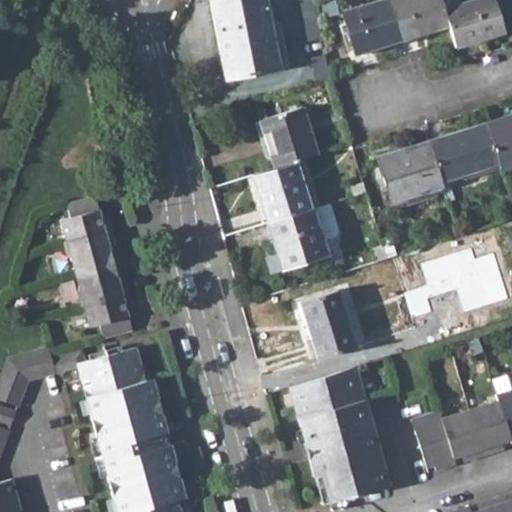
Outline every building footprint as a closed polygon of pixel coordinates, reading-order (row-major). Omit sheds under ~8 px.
[(264,0),(209,0),(224,77),(277,66),(272,37),(264,0)] [(387,0),(382,0),(341,13),(354,54),(400,40),(387,0)] [(387,0),(400,40),(417,34),(415,30),(430,25),(431,30),(448,25),(439,0),(387,0)] [(456,0),(439,0),(448,25),(455,48),(502,33),(492,0),(473,0),(458,5),(456,0)] [(415,30),(417,34),(431,30),(430,25),(415,30)] [(272,37),(277,66),(287,65),(282,35),(272,37)] [(302,107),(259,120),(273,168),(295,162),(316,155),(302,107)] [(511,114),(484,123),(497,164),(498,168),(511,164),(511,114)] [(484,123),(427,141),(439,179),(440,182),(446,179),(497,164),(484,123)] [(427,141),(375,158),(389,203),(433,189),(431,182),(439,179),(427,141)] [(273,168),(252,174),(267,222),(309,209),(295,162),(273,168)] [(440,182),(446,202),(453,199),(446,179),(440,182)] [(362,182),(351,185),(354,195),(364,191),(362,182)] [(95,195),(66,203),(70,217),(60,219),(66,241),(111,229),(107,215),(100,217),(95,195)] [(309,209),(267,222),(277,254),(280,253),(285,269),(327,255),(323,243),(337,238),(330,217),(316,221),(312,208),(309,209)] [(66,241),(63,242),(67,258),(70,257),(74,272),(113,262),(108,245),(115,243),(111,229),(66,241)] [(381,245),(385,258),(396,255),(390,235),(380,238),(381,245)] [(437,242),(421,247),(431,280),(447,276),(437,242)] [(381,245),(372,247),(377,261),(385,258),(381,245)] [(265,258),(270,273),(285,269),(280,253),(277,254),(265,258)] [(113,262),(74,272),(78,288),(75,289),(80,305),(82,304),(127,292),(124,278),(117,279),(113,262)] [(337,289),(298,301),(311,341),(312,340),(318,358),(355,347),(337,289)] [(127,292),(82,304),(88,325),(98,323),(101,337),(130,329),(124,308),(131,306),(127,292)] [(47,346),(6,357),(0,374),(0,399),(17,406),(27,380),(54,371),(50,358),(47,346)] [(82,361),(75,363),(76,366),(115,511),(179,511),(173,485),(180,483),(169,444),(167,445),(164,432),(166,432),(155,392),(148,394),(135,347),(82,361)] [(50,358),(54,371),(76,366),(75,363),(82,361),(80,350),(50,358)] [(355,366),(289,387),(314,476),(321,475),(328,501),(388,485),(355,366)] [(511,388),(495,394),(497,400),(509,439),(511,438),(511,388)] [(0,426),(8,430),(17,406),(0,399),(0,426)] [(497,400),(468,410),(483,455),(496,451),(494,444),(509,439),(497,400)] [(468,410),(440,419),(442,424),(446,437),(450,450),(452,457),(467,453),(469,459),(483,455),(468,410)] [(438,411),(410,420),(414,433),(442,424),(440,419),(438,411)] [(442,424),(414,433),(418,446),(446,437),(442,424)] [(0,451),(8,430),(0,426),(0,451)] [(446,437),(418,446),(422,459),(450,450),(446,437)] [(433,465),(434,470),(454,464),(452,457),(450,450),(422,459),(425,467),(433,465)] [(314,476),(321,504),(328,501),(321,475),(314,476)] [(0,503),(16,499),(11,479),(0,481),(0,503)] [(511,511),(511,499),(511,500),(510,493),(496,498),(500,511),(511,511)] [(500,511),(496,498),(482,502),(484,508),(472,511),(500,511)] [(19,511),(16,499),(0,503),(0,511),(19,511)]
